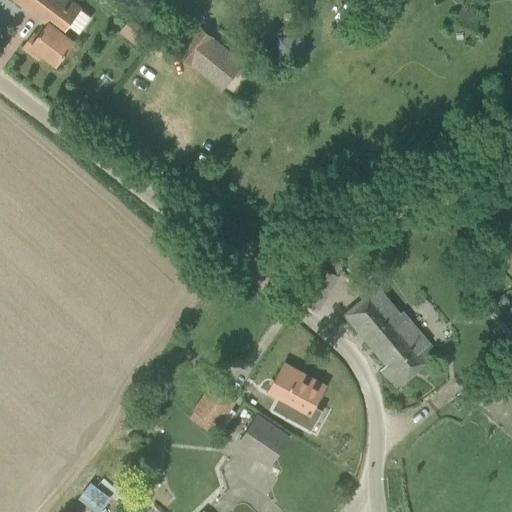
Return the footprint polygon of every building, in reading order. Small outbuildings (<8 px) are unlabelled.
[(16,0),(48,24),(32,44),(28,41),(24,47),(39,60),(43,54),(57,65),(74,43),(62,34),(76,15),(65,8),(70,1),(68,0),(16,0)] [(144,43),(150,35),(128,19),(122,28),(144,43)] [(243,64),(233,55),(212,39),(213,38),(200,28),(179,55),(191,65),(192,64),(223,89),(243,64)] [(281,40),(282,60),(302,59),(301,39),(281,40)] [(320,267),(311,262),(294,294),(319,308),(338,277),(337,276),(345,262),(328,252),(320,267)] [(378,287),(346,315),(387,364),(381,370),(397,388),(436,352),(428,343),(403,313),(400,315),(378,287)] [(511,317),(511,304),(503,294),(495,301),(510,319),(511,317)] [(506,315),(495,303),(485,311),(496,323),(496,322),(502,329),(509,324),(503,318),(506,315)] [(285,363),(269,391),(309,414),(323,391),(299,377),(302,372),(285,363)] [(212,385),(194,412),(217,427),(235,400),(212,385)] [(257,416),(238,444),(270,466),(289,437),(257,416)] [(93,480),(79,496),(96,511),(99,511),(113,497),(93,480)]
